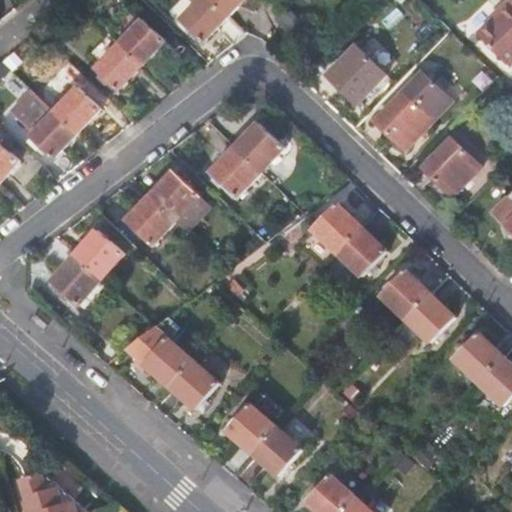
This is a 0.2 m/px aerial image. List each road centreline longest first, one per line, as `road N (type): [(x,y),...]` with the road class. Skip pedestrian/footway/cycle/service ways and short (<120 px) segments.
road 1 (residential): [(511,308),(241,59),(0,257)]
road 2 (secondary): [(0,333),(203,511)]
